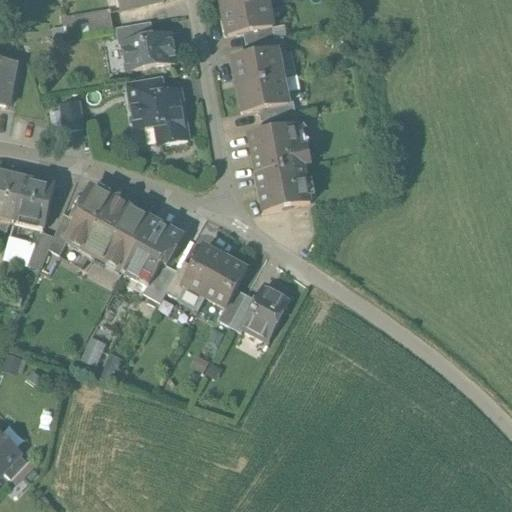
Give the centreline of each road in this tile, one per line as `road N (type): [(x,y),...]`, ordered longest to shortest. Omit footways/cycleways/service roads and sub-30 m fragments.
road 1 (residential): [(228,221),(418,351),(511,430)]
road 2 (residential): [(0,151),(133,179),(228,221)]
road 3 (residential): [(228,221),(191,0)]
